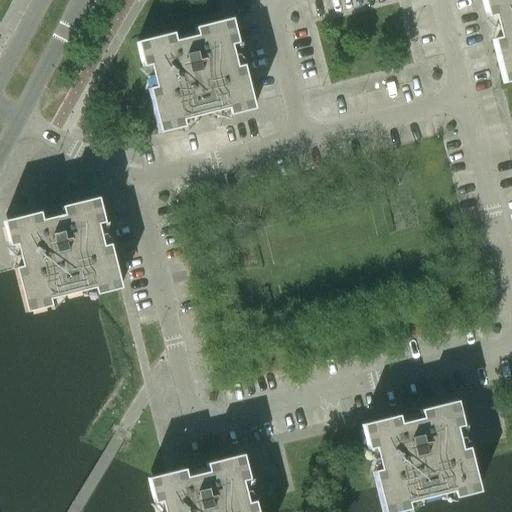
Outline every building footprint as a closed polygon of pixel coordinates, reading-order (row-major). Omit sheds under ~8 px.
[(511,0),(480,0),(485,18),(492,17),(497,38),(491,40),(502,84),(511,81),(511,0)] [(172,34),(142,41),(135,43),(142,68),(148,66),(153,88),(146,89),(158,134),(183,128),(181,121),(226,110),(228,116),(253,110),(242,65),(235,67),(230,46),(236,44),(230,19),(193,28),(195,36),(174,42),(172,34)] [(122,114),(112,116),(114,126),(124,124),(122,114)] [(120,289),(108,244),(102,246),(97,225),(103,223),(97,198),(60,207),(62,215),(41,220),(39,212),(2,222),(8,247),(15,245),(20,267),(13,268),(24,313),(50,306),(49,299),(93,288),(95,295),(120,289)] [(397,415),(367,423),(360,424),(366,450),(373,448),(378,469),(371,471),(381,511),(397,511),(408,509),(407,502),(451,491),(453,498),(477,491),(467,447),(460,449),(455,427),(461,426),(455,401),(418,410),(420,418),(399,423),(397,415)] [(183,469),(153,476),(147,478),(153,503),(159,502),(161,511),(255,511),(253,501),(246,502),(241,481),(248,479),(241,454),(205,463),(207,471),(185,477),(183,469)]
